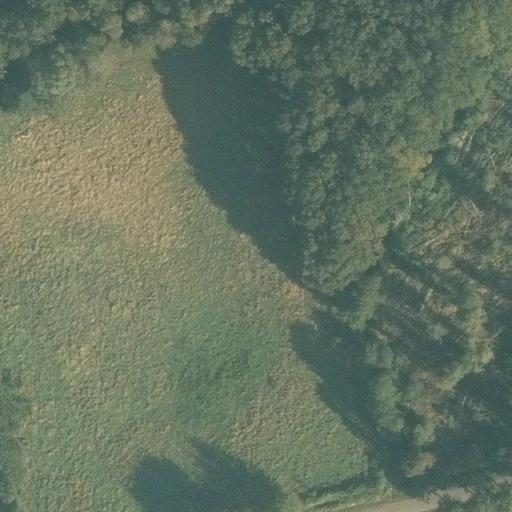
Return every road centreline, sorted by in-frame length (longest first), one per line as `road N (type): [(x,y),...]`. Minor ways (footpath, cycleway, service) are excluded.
road 1 (track): [(399,508),(335,282)]
road 2 (unclassified): [(387,511),(511,481)]
